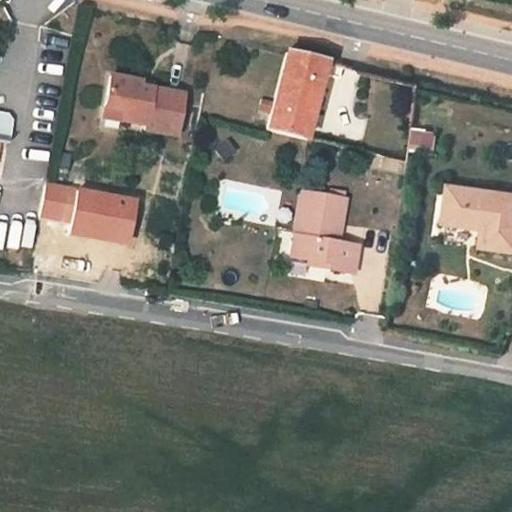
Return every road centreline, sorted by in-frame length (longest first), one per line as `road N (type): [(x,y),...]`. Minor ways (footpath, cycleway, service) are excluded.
road 1 (unclassified): [(511,380),(0,296)]
road 2 (secondary): [(511,61),(264,0)]
